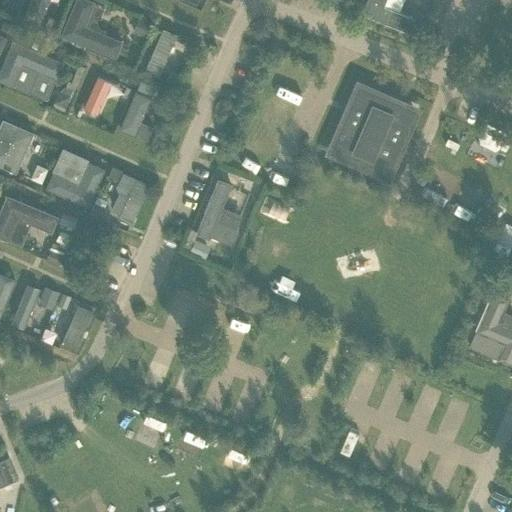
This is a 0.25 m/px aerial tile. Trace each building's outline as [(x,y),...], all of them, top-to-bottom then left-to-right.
[(2,0),(1,3),(16,9),(19,0),(2,0)] [(43,15),(49,0),(29,0),(26,8),(43,15)] [(92,22),(101,0),(73,0),(60,32),(118,56),(126,36),(92,22)] [(49,15),(45,25),(54,29),(58,19),(49,15)] [(139,15),(133,31),(145,36),(152,21),(139,15)] [(3,20),(0,27),(11,32),(15,24),(3,20)] [(165,25),(146,63),(161,70),(180,32),(165,25)] [(0,76),(48,97),(65,58),(14,37),(0,68),(0,76)] [(171,69),(166,79),(176,83),(180,73),(171,69)] [(100,111),(114,79),(98,72),(84,104),(100,111)] [(120,125),(138,132),(155,93),(137,86),(120,125)] [(358,89),(359,87),(358,87),(330,153),(385,177),(413,111),(387,99),(386,101),(358,89)] [(58,90),(53,101),(54,101),(64,106),(69,95),(59,91),(58,90)] [(0,162),(17,170),(35,128),(4,115),(0,123),(0,162)] [(471,155),(494,163),(507,130),(484,121),(471,155)] [(46,187),(90,205),(108,162),(63,144),(46,187)] [(40,182),(45,170),(34,164),(29,177),(40,182)] [(112,166),(107,175),(117,180),(121,170),(112,166)] [(226,205),(235,180),(218,174),(198,230),(236,243),(247,213),(226,205)] [(433,180),(428,198),(445,203),(451,185),(433,180)] [(0,210),(0,233),(25,242),(32,222),(55,230),(62,212),(7,192),(0,210)] [(469,193),(458,209),(473,219),(483,203),(469,193)] [(93,204),(88,213),(102,220),(107,210),(93,204)] [(511,221),(510,221),(493,244),(505,253),(511,243),(511,221)] [(190,249),(189,251),(203,257),(208,246),(194,240),(190,249)] [(53,241),(45,258),(57,263),(65,246),(53,241)] [(0,270),(0,315),(2,316),(17,275),(1,269),(0,270)] [(26,327),(43,283),(27,278),(11,321),(26,327)] [(511,284),(501,280),(496,291),(509,297),(511,288),(511,284)] [(45,286),(39,302),(51,307),(58,292),(45,286)] [(166,320),(183,328),(196,297),(179,290),(166,320)] [(471,344),(511,358),(511,323),(506,322),(511,306),(511,298),(491,291),(471,344)] [(62,294),(58,305),(65,308),(70,297),(62,294)] [(80,301),(64,339),(79,346),(96,308),(80,301)] [(31,333),(54,341),(59,329),(35,320),(31,333)] [(161,348),(147,383),(160,388),(174,353),(161,348)] [(11,454),(0,457),(0,484),(19,477),(11,454)] [(286,469),(279,487),(300,495),(307,477),(286,469)]
